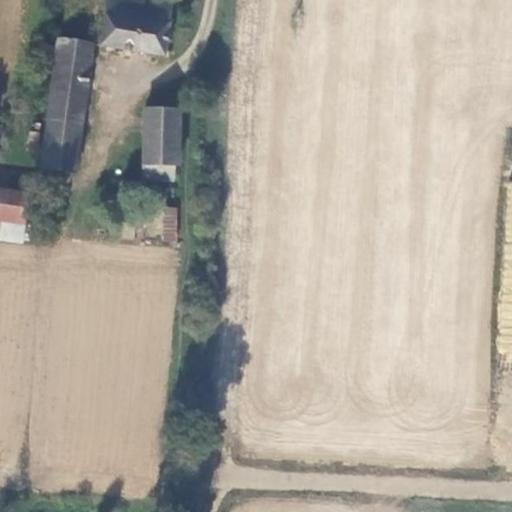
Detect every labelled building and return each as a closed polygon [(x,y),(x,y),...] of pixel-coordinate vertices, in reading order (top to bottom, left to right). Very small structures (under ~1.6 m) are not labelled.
[(158,63),(169,7),(122,0),(103,0),(94,53),(158,63)] [(43,130),(39,156),(69,161),(87,51),(52,46),(38,130),(43,130)] [(174,173),(175,117),(139,117),(137,185),(167,187),(168,172),(174,173)] [(43,130),(38,130),(32,172),(66,178),(69,161),(39,156),(43,130)] [(111,193),(111,196),(112,198),(114,200),(117,201),(120,202),(123,201),(125,200),(127,197),(128,195),(128,192),(127,189),(125,187),(123,185),(120,184),(117,185),(115,186),(113,188),(111,190),(111,193)] [(0,240),(24,243),(30,189),(0,186),(0,240)] [(161,206),(160,243),(176,244),(177,207),(161,206)]
